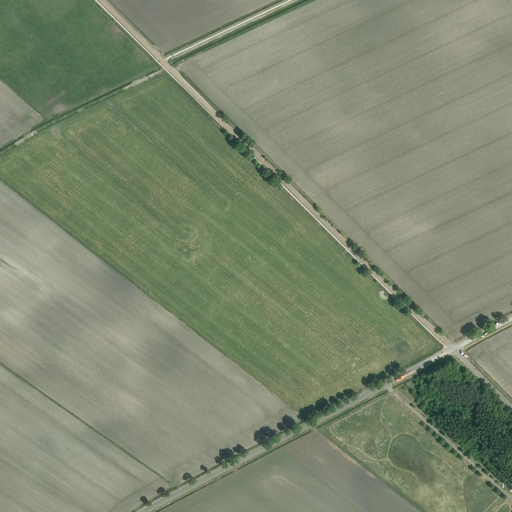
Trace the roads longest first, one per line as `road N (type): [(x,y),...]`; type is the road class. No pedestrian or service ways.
road 1 (track): [(168,67),(452,348)]
road 2 (unclassified): [(144,511),(452,348)]
road 3 (track): [(165,69),(0,154)]
road 4 (track): [(385,384),(511,497)]
